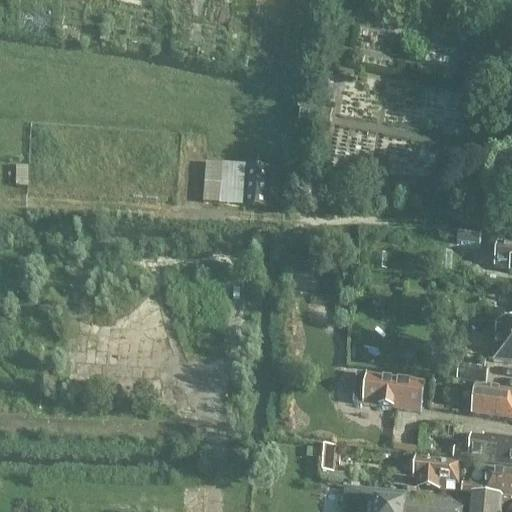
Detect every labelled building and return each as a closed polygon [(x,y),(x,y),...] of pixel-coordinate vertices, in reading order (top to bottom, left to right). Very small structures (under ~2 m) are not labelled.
[(329,131),(330,126),(332,113),(303,108),(300,126),(329,131)] [(207,166),(204,206),(278,212),(282,172),(246,169),(246,168),(222,166),(222,168),(207,166)] [(28,193),(28,170),(18,170),(18,193),(28,193)] [(457,246),(481,249),(482,233),(459,230),(457,246)] [(511,245),(498,244),(495,268),(511,270),(511,263),(511,245)] [(511,326),(498,325),(494,365),(511,366),(511,326)] [(486,387),(489,373),(460,369),(458,383),(486,387)] [(357,378),(354,408),(362,409),(409,415),(422,416),(425,386),(366,379),(357,378)] [(476,391),(472,418),(476,419),(511,424),(511,396),(491,393),(476,391)] [(511,442),(484,438),(484,440),(472,439),(470,454),(455,452),(454,462),(511,469),(511,442)] [(325,448),(320,479),(348,483),(349,476),(333,474),(335,461),(336,449),(325,448)] [(308,450),(306,460),(316,461),(317,451),(308,450)] [(457,496),(461,467),(416,461),(413,483),(422,484),(421,491),(457,496)] [(464,484),(463,494),(511,500),(511,473),(487,470),(484,487),(464,484)] [(391,478),(390,486),(405,488),(406,480),(391,478)] [(345,504),(344,511),(453,511),(455,502),(346,492),(345,504)] [(455,502),(453,511),(501,511),(503,504),(471,501),(471,504),(455,502)]
